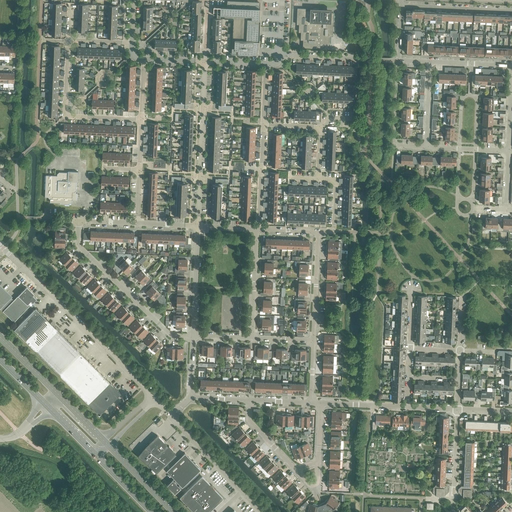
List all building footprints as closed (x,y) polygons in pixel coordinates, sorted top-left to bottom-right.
[(192,8),(192,12),(200,13),(200,12),(200,9),(201,9),(201,2),(192,1),(192,6),(192,8)] [(213,7),(213,9),(217,9),(217,15),(217,17),(224,17),(224,19),(232,19),(233,19),(232,53),(231,54),(257,55),(257,48),(258,49),(260,11),(260,4),(259,4),(259,3),(234,2),(234,1),(227,1),(227,7),(213,7)] [(333,20),(333,13),(320,12),(320,11),(319,10),(318,10),(318,9),(317,9),(315,9),(314,9),(313,9),(312,9),(312,10),(311,11),(310,12),(305,12),(305,9),(297,9),(297,24),(299,24),(299,32),(301,32),(301,40),(303,40),(303,48),(320,48),(320,43),(330,44),(330,36),(332,36),(333,20)] [(405,34),(405,40),(412,40),(413,34),(414,34),(414,31),(408,31),(408,34),(405,34)] [(191,43),(191,46),(190,50),(199,51),(200,43),(198,43),(199,40),(191,39),(191,43)] [(213,40),(213,41),(213,44),(212,44),(211,51),(220,52),(221,41),(213,40)] [(427,53),(433,53),(434,45),(428,45),(428,44),(427,44),(425,43),(424,50),(427,50),(427,53)] [(412,46),(404,46),(404,52),(407,52),(407,55),(412,55),(412,46)] [(296,73),(301,73),(302,64),(296,64),(293,63),(293,66),(296,66),(296,73)] [(182,68),(181,86),(191,86),(192,70),(189,70),(189,68),(182,68)] [(217,71),(216,87),(226,88),(227,70),(220,70),(220,71),(217,71)] [(403,73),(403,78),(412,79),(415,79),(415,73),(412,73),(410,73),(410,71),(407,70),(407,71),(406,73),(403,73)] [(497,76),(496,85),(502,85),(502,90),(505,90),(505,80),(502,80),(502,76),(497,76)] [(403,78),(403,84),(405,84),(406,84),(406,86),(409,86),(411,86),(411,84),(415,84),(415,79),(412,79),(403,78)] [(84,85),(76,85),(76,90),(82,91),(82,94),(84,94),(84,90),(84,85)] [(191,86),(181,86),(180,104),(174,104),(174,108),(187,109),(188,109),(188,104),(188,103),(191,103),(191,86)] [(226,88),(216,87),(216,104),(218,104),(218,105),(218,110),(231,111),(232,106),(226,106),(226,88)] [(322,101),(327,102),(328,93),(322,92),(319,92),(319,94),(322,94),(322,101)] [(402,94),(402,99),(405,99),(405,101),(405,102),(408,102),(409,100),(411,100),(411,94),(402,94)] [(447,96),(446,102),(455,102),(455,97),(452,97),(452,94),(449,94),(449,96),(447,96)] [(92,108),(97,108),(98,100),(92,100),(92,99),(89,99),(89,101),(92,102),(92,108)] [(402,108),(401,113),(410,114),(410,108),(408,108),(408,106),(405,106),(405,108),(402,108)] [(57,111),(48,111),(48,116),(55,117),(55,120),(57,120),(58,116),(57,116),(57,111)] [(310,111),(310,121),(315,121),(316,114),(319,114),(319,111),(316,111),(316,112),(310,111)] [(63,133),(69,133),(69,124),(64,124),(64,123),(60,123),(60,126),(64,126),(63,133)] [(409,129),(401,129),(401,134),(404,135),(404,137),(407,137),(407,135),(409,135),(409,129)] [(454,133),(445,133),(445,138),(447,139),(447,141),(450,141),(450,139),(454,139),(454,133)] [(492,135),(482,135),(482,140),(487,141),(487,142),(493,143),(493,139),(492,139),(492,135)] [(396,163),(406,164),(407,155),(401,155),(401,156),(401,157),(396,157),(396,163)] [(406,164),(416,164),(416,158),(412,157),(412,155),(407,155),(406,164)] [(416,164),(426,164),(426,156),(421,156),(421,158),(416,158),(416,164)] [(426,164),(436,165),(436,158),(432,158),(432,156),(426,156),(426,164)] [(436,165),(446,165),(446,157),(440,156),(440,159),(436,158),(436,165)] [(446,157),(446,165),(456,166),(456,159),(452,159),(452,158),(452,157),(446,157)] [(75,193),(75,189),(76,189),(76,182),(77,182),(78,172),(68,171),(68,172),(61,172),(61,173),(59,173),(58,174),(57,176),(46,175),(45,197),(48,197),(50,200),(50,203),(59,203),(59,204),(69,205),(69,204),(72,204),(72,200),(77,200),(77,193),(75,193)] [(177,182),(176,200),(186,200),(187,184),(184,183),(185,182),(184,182),(185,177),(171,177),(171,181),(177,182)] [(212,185),(212,201),(222,201),(222,184),(228,184),(228,179),(215,179),(215,183),(215,185),(212,185)] [(186,200),(176,200),(176,217),(183,218),(183,216),(186,216),(186,200)] [(222,201),(212,201),(211,217),(214,218),(214,219),(221,219),(222,201)] [(485,228),(491,228),(491,218),(486,218),(485,223),(482,223),(482,230),(485,230),(485,228)] [(500,231),(500,223),(497,223),(497,218),(491,218),(491,228),(497,228),(496,231),(500,231)] [(503,229),(509,229),(509,219),(503,219),(503,224),(500,223),(500,231),(503,231),(503,229)] [(55,231),(55,239),(67,240),(67,236),(65,236),(65,231),(66,228),(57,227),(57,231),(55,231)] [(87,240),(96,240),(96,231),(91,231),(90,234),(87,234),(87,240)] [(134,233),(129,233),(128,242),(134,242),(134,245),(137,245),(137,236),(134,236),(134,233)] [(138,242),(147,242),(147,234),(142,233),(142,236),(139,236),(138,242)] [(180,235),(179,244),(188,244),(188,238),(185,238),(185,235),(180,235)] [(55,239),(54,248),(65,248),(65,243),(66,243),(67,240),(55,239)] [(262,247),(271,248),(271,239),(266,239),(265,241),(262,241),(262,247)] [(304,240),(303,249),(312,249),(312,243),(309,243),(309,241),(304,240)] [(326,247),(326,250),(338,250),(338,242),(328,241),(328,247),(326,247)] [(338,250),(326,250),(326,253),(328,253),(327,258),(338,259),(338,250)] [(59,259),(65,265),(74,257),(71,255),(70,256),(67,252),(59,259)] [(179,256),(178,265),(187,265),(187,259),(185,259),(185,256),(179,256)] [(74,257),(65,265),(72,271),(79,264),(75,260),(76,259),(74,257)] [(119,266),(123,270),(129,264),(123,258),(119,262),(121,264),(119,266)] [(265,263),(264,268),(273,269),(273,260),(267,260),(267,263),(265,263)] [(296,270),(299,270),(308,270),(308,265),(306,264),(306,261),(300,261),(297,261),(296,270)] [(325,268),(325,271),(337,271),(337,263),(327,262),(327,268),(325,268)] [(129,264),(123,270),(127,274),(129,272),(131,274),(136,270),(129,264)] [(187,265),(178,265),(178,273),(184,273),(184,270),(187,271),(187,265)] [(73,273),(79,279),(88,270),(85,268),(84,269),(81,266),(73,273)] [(135,276),(139,280),(146,274),(139,268),(135,273),(137,275),(135,276)] [(273,269),(264,268),(264,274),(266,274),(266,277),(273,277),(273,269)] [(88,270),(79,279),(86,285),(93,277),(89,274),(90,273),(88,270)] [(308,270),(299,270),(299,278),(305,279),(305,276),(308,276),(308,270)] [(337,271),(325,271),(325,274),(327,274),(326,279),(334,280),(337,280),(337,271)] [(146,274),(139,280),(144,284),(145,282),(147,285),(152,280),(146,274)] [(178,275),(177,283),(186,284),(186,278),(184,278),(184,275),(178,275)] [(264,281),(264,287),(272,287),(273,279),(266,278),(266,281),(264,281)] [(87,287),(93,292),(102,284),(99,282),(98,283),(95,279),(87,287)] [(299,280),(298,288),(307,289),(307,283),(305,283),(305,280),(299,280)] [(186,284),(177,283),(177,292),(183,292),(184,289),(186,289),(186,284)] [(324,289),(324,292),(336,292),(337,284),(326,283),(326,289),(324,289)] [(102,284),(93,292),(100,298),(107,291),(103,287),(104,286),(102,284)] [(146,292),(150,296),(156,290),(150,284),(146,288),(148,291),(146,292)] [(0,308),(14,322),(36,299),(29,291),(30,291),(26,287),(14,300),(0,287),(0,308)] [(272,287),(264,287),(263,293),(266,293),(266,296),(272,296),(272,287)] [(307,289),(298,288),(298,297),(304,297),(304,294),(307,294),(307,289)] [(156,290),(150,296),(154,300),(156,298),(158,300),(162,296),(156,290)] [(336,292),(324,292),(324,295),(326,295),(325,300),(336,301),(336,292)] [(101,300),(108,306),(116,298),(113,295),(112,296),(109,293),(101,300)] [(177,293),(177,302),(185,302),(186,297),(183,297),(183,294),(177,293)] [(263,300),(263,306),(271,306),(272,297),(265,297),(265,300),(263,300)] [(116,298),(108,306),(114,312),(121,305),(117,301),(118,300),(116,298)] [(295,298),(295,307),(306,307),(306,302),(304,302),(304,299),(295,298)] [(174,302),(174,307),(176,308),(176,311),(183,311),(183,308),(185,308),(185,302),(177,302),(174,302)] [(115,314),(121,320),(130,311),(127,309),(126,310),(123,306),(115,314)] [(271,306),(263,306),(262,311),(265,311),(265,314),(271,315),(271,306)] [(306,307),(295,307),(294,312),(297,313),(297,316),(303,316),(304,313),(306,313),(306,307)] [(14,329),(25,340),(46,319),(36,308),(14,329)] [(130,311),(121,320),(128,326),(135,318),(131,314),(132,313),(130,311)] [(176,312),(176,321),(185,321),(185,315),(182,315),(183,312),(176,312)] [(262,319),(262,324),(271,325),(274,325),(274,316),(271,316),(265,316),(265,319),(262,319)] [(293,321),(293,326),(297,326),(305,326),(306,321),(303,320),(303,317),(297,317),(297,321),(293,321)] [(25,340),(36,351),(57,329),(46,319),(25,340)] [(129,327),(136,333),(144,325),(141,322),(140,324),(137,320),(129,327)] [(173,320),(173,326),(176,326),(175,329),(177,329),(180,329),(182,330),(182,326),(184,327),(185,321),(176,321),(173,320)] [(262,324),(262,330),(264,330),(264,333),(264,335),(270,335),(270,333),(270,330),(273,330),(274,325),(271,325),(262,324)] [(144,325),(136,333),(142,339),(149,332),(145,328),(146,327),(144,325)] [(297,326),(296,334),(297,334),(297,337),(303,337),(303,335),(303,332),(305,332),(305,326),(297,326)] [(36,351),(46,361),(68,340),(57,329),(36,351)] [(151,333),(143,341),(150,347),(158,338),(155,336),(154,337),(151,333)] [(322,340),(322,343),(334,344),(334,343),(334,335),(324,335),(324,340),(322,340)] [(150,347),(148,349),(154,355),(156,353),(163,345),(159,342),(160,341),(158,338),(150,347)] [(46,361),(57,372),(78,351),(68,340),(46,361)] [(322,343),(322,346),(324,347),(323,352),(326,352),(333,352),(334,352),(337,352),(337,344),(334,344),(322,343)] [(166,358),(174,358),(175,346),(172,346),(172,348),(166,348),(166,358)] [(175,346),(174,358),(183,359),(183,348),(178,348),(178,347),(175,346)] [(199,348),(199,354),(207,355),(208,346),(202,346),(202,348),(199,348)] [(207,355),(207,357),(216,357),(216,355),(216,349),(213,349),(213,346),(208,346),(207,355)] [(217,355),(226,355),(226,347),(220,346),(220,349),(217,349),(217,355)] [(226,347),(226,355),(234,356),(235,349),(232,349),(232,347),(226,347)] [(236,356),(244,356),(245,347),(239,347),(239,350),(236,350),(236,356)] [(245,347),(244,356),(253,357),(253,350),(250,350),(250,348),(245,347)] [(254,350),(254,357),(255,357),(255,359),(263,359),(263,357),(263,348),(258,348),(257,350),(254,350)] [(263,357),(263,359),(268,360),(268,357),(271,357),(272,351),(269,351),(269,349),(263,348),(263,357)] [(273,357),(281,358),(282,349),(276,349),(276,351),(273,351),(273,357)] [(282,349),(281,358),(290,358),(290,352),(287,352),(287,349),(282,349)] [(291,358),(291,362),(300,362),(300,359),(300,350),(295,350),(295,352),(292,352),(291,358)] [(300,359),(300,362),(305,362),(305,359),(308,359),(309,353),(306,353),(306,350),(300,350),(300,359)] [(57,372),(67,383),(89,361),(78,351),(57,372)] [(321,361),(321,364),(333,365),(333,356),(323,356),(323,361),(321,361)] [(475,370),(479,370),(479,364),(476,364),(476,357),(470,357),(470,366),(475,367),(475,370)] [(482,367),(487,367),(488,358),(482,358),(482,364),(479,364),(479,370),(482,370),(482,367)] [(488,358),(487,367),(493,367),(493,371),(496,371),(496,365),(493,365),(493,358),(488,358)] [(67,383),(78,393),(99,372),(89,361),(67,383)] [(501,366),(501,370),(503,370),(507,370),(507,367),(511,366),(511,361),(505,361),(505,366),(501,366)] [(333,365),(321,364),(321,368),(323,368),(322,373),(333,373),(333,365)] [(78,393),(89,404),(110,383),(99,372),(78,393)] [(321,382),(320,385),(332,386),(333,377),(330,377),(324,377),(322,377),(322,382),(321,382)] [(252,388),(252,382),(252,379),(244,379),(244,382),(243,390),(249,391),(249,388),(252,388)] [(200,389),(206,389),(206,380),(198,380),(197,386),(200,386),(200,389)] [(255,391),(260,391),(261,382),(252,382),(252,388),(255,388),(255,391)] [(110,383),(89,404),(99,415),(107,407),(108,408),(110,406),(109,405),(121,393),(110,383)] [(298,384),(298,393),(304,393),(304,391),(307,391),(307,384),(298,384)] [(332,386),(320,385),(320,388),(322,389),(322,394),(332,394),(334,394),(335,394),(335,389),(334,388),(332,388),(332,386)] [(480,401),(486,401),(486,391),(481,391),(481,388),(478,388),(478,390),(478,394),(481,394),(480,401)] [(486,391),(486,401),(492,401),(492,395),(495,395),(495,388),(492,388),(492,392),(486,391)] [(228,407),(228,416),(240,416),(240,413),(238,413),(239,408),(228,407)] [(330,417),(330,420),(342,421),(342,420),(345,421),(345,417),(346,417),(346,413),(342,413),(342,412),(332,412),(331,417),(330,417)] [(276,425),(285,425),(285,414),(282,413),(282,415),(277,415),(276,425)] [(440,413),(439,422),(448,422),(449,419),(451,419),(451,416),(448,416),(448,417),(448,414),(440,413)] [(285,414),(285,425),(293,426),(294,416),(288,415),(288,414),(285,414)] [(296,416),(295,426),(295,429),(301,429),(301,426),(304,426),(304,414),(301,414),(301,416),(296,416)] [(304,414),(304,426),(312,427),(313,416),(307,416),(307,415),(304,414)] [(393,417),(392,429),(396,429),(408,430),(408,426),(408,418),(405,418),(405,416),(405,415),(401,415),(401,418),(393,417)] [(240,416),(228,416),(227,424),(238,425),(238,419),(240,420),(240,416)] [(372,429),(376,429),(376,424),(389,425),(389,416),(376,416),(376,422),(372,422),(372,429)] [(424,425),(424,431),(428,431),(428,423),(424,423),(424,420),(421,420),(421,416),(411,416),(411,424),(415,424),(414,430),(420,430),(420,425),(424,425)] [(342,421),(330,420),(330,424),(331,424),(331,429),(341,429),(342,421)] [(500,422),(500,431),(509,432),(509,431),(511,432),(511,427),(511,420),(507,420),(507,423),(500,422)] [(232,434),(238,441),(246,432),(244,430),(243,431),(239,427),(232,434)] [(246,432),(238,441),(244,447),(251,440),(248,436),(249,435),(246,432)] [(329,437),(329,440),(341,441),(341,432),(331,432),(331,437),(329,437)] [(137,456),(147,464),(148,464),(148,465),(157,473),(176,455),(172,451),(173,450),(169,446),(168,447),(157,435),(148,444),(149,444),(146,446),(137,456)] [(341,441),(329,440),(329,443),(330,443),(330,449),(340,449),(341,441)] [(246,449),(251,455),(260,447),(258,444),(257,445),(253,442),(246,449)] [(308,443),(300,446),(304,457),(307,456),(306,455),(311,453),(308,443)] [(304,457),(300,446),(292,449),(295,459),(300,457),(301,458),(304,457)] [(260,447),(251,455),(257,461),(265,454),(261,450),(262,449),(260,447)] [(328,457),(328,460),(340,460),(340,452),(330,451),(330,457),(328,457)] [(181,488),(178,486),(180,484),(182,487),(200,469),(185,453),(166,471),(174,479),(173,480),(171,481),(170,481),(168,483),(168,484),(166,486),(167,486),(174,493),(174,494),(175,494),(178,492),(177,491),(181,488)] [(259,463),(265,469),(274,461),(271,459),(270,460),(267,456),(259,463)] [(340,460),(328,460),(328,463),(329,463),(329,468),(335,469),(339,469),(340,460)] [(274,461),(265,469),(271,475),(278,468),(275,464),(276,463),(274,461)] [(278,483),(279,483),(287,475),(285,473),(284,474),(280,470),(273,477),(276,481),(278,483)] [(327,476),(327,479),(339,480),(339,471),(329,471),(329,476),(327,476)] [(287,475),(279,483),(284,489),(292,482),(288,479),(289,478),(287,475)] [(179,498),(192,511),(209,511),(223,499),(215,491),(215,490),(213,487),(210,485),(201,477),(179,498)] [(339,480),(327,479),(327,483),(329,483),(328,488),(334,488),(335,488),(339,488),(339,480)] [(286,491),(292,498),(301,489),(298,487),(297,488),(294,484),(286,491)] [(440,485),(440,496),(444,496),(449,491),(449,486),(440,485)] [(463,497),(467,498),(467,486),(463,486),(461,486),(458,489),(458,492),(463,497)] [(301,489),(292,498),(298,504),(305,497),(302,493),(303,492),(301,489)] [(503,495),(502,497),(507,503),(508,504),(510,502),(503,495)] [(324,502),(321,504),(324,511),(330,509),(331,507),(334,510),(339,503),(330,496),(327,501),(326,500),(324,502)] [(501,496),(497,500),(503,506),(507,503),(502,497),(501,496)] [(497,500),(494,503),(500,509),(503,506),(497,500)] [(494,503),(490,506),(495,511),(497,511),(500,509),(494,503)]
